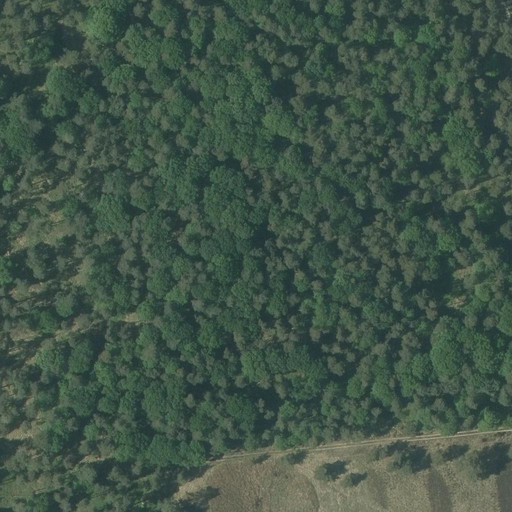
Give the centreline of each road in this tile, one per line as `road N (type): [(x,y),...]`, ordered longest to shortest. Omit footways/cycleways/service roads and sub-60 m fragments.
road 1 (track): [(511,426),(162,461),(0,441)]
road 2 (track): [(162,461),(64,0)]
